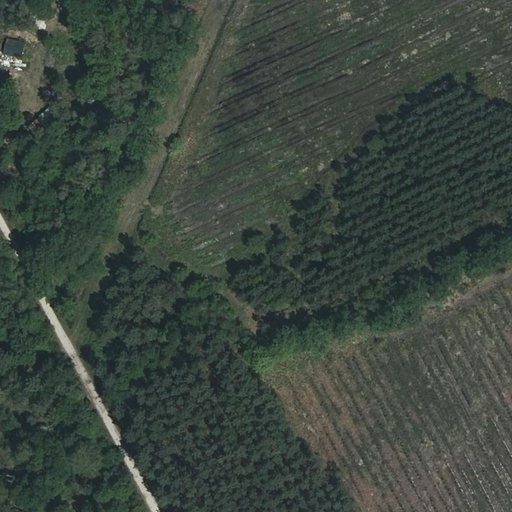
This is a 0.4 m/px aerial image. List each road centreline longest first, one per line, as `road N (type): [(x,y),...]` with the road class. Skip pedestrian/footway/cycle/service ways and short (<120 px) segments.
road 1 (track): [(228,0),(151,151),(70,353)]
road 2 (track): [(0,219),(158,511)]
